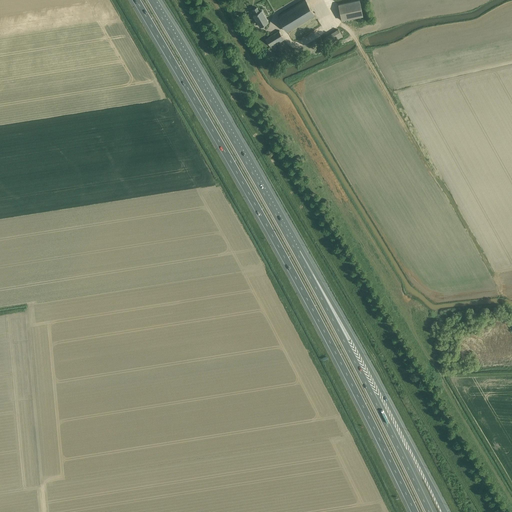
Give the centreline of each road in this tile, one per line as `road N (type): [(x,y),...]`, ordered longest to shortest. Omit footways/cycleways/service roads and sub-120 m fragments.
road 1 (motorway): [(135,0),(279,248),(414,511)]
road 2 (motorway): [(443,511),(296,251)]
road 3 (track): [(494,278),(338,24)]
road 4 (motorway): [(429,511),(296,251)]
road 5 (motorway): [(296,251),(151,0)]
